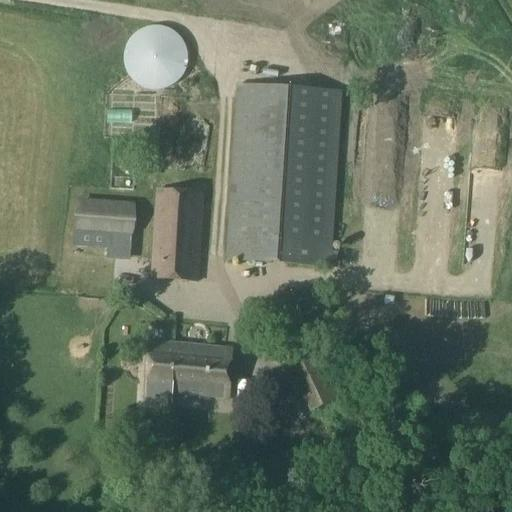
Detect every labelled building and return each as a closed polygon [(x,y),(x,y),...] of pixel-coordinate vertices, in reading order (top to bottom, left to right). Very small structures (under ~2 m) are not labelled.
[(124,56),(124,63),(126,69),(128,76),(132,82),(137,86),(143,89),(149,92),(155,93),(161,93),(166,92),(172,90),(177,87),(182,83),(186,78),(189,72),(191,65),(191,59),(191,52),(188,46),(185,40),(180,34),(175,30),(169,28),(162,26),(156,26),(150,27),(142,30),(137,33),(132,38),(129,42),(126,49),(124,56)] [(332,268),(342,92),(236,85),(226,261),(332,268)] [(156,190),(150,281),(198,284),(205,194),(156,190)] [(133,206),(113,205),(81,203),(78,232),(100,233),(112,234),(111,251),(110,257),(129,258),(133,206)] [(139,306),(139,298),(129,298),(129,306),(139,306)] [(229,401),(234,351),(149,341),(146,401),(171,404),(172,395),(229,401)] [(283,356),(311,414),(351,394),(331,352),(318,357),(311,342),(283,356)] [(332,417),(311,429),(316,452),(339,454),(348,431),(332,417)]
